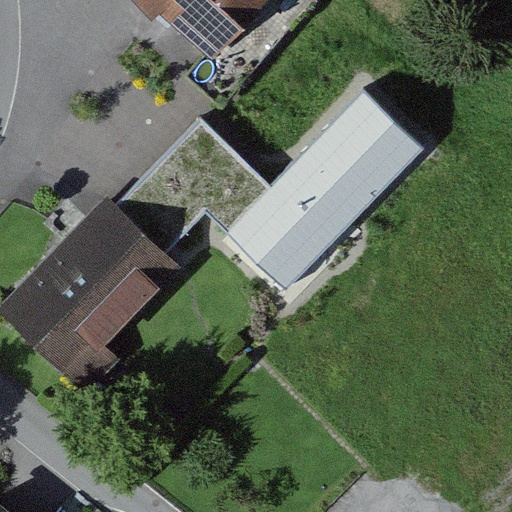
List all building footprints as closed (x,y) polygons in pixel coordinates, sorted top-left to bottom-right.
[(273,0),(154,0),(221,59),(273,0)] [(270,188),(226,234),(288,292),(423,150),(362,92),(270,188)] [(165,256),(205,214),(226,234),(270,188),(198,119),(114,207),(165,256)] [(114,207),(104,198),(0,307),(0,311),(75,383),(181,272),(165,256),(114,207)] [(511,325),(393,204),(252,341),(412,505),(511,408),(511,325)] [(27,511),(4,493),(0,497),(0,511),(27,511)]
